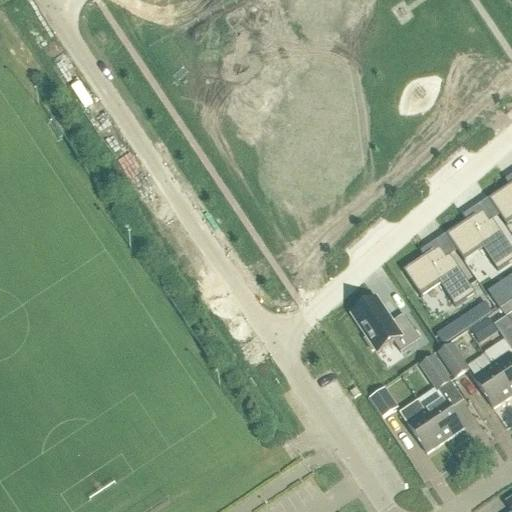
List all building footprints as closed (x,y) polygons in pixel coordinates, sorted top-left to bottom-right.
[(511,187),(489,203),(507,230),(508,229),(506,225),(511,221),(511,187)] [(474,221),(447,239),(464,266),(466,265),(463,261),(481,249),(498,274),(511,264),(511,251),(493,223),(490,226),(479,210),(471,216),(474,221)] [(432,256),(404,275),(422,301),(423,300),(421,297),(438,285),(455,310),(476,297),(450,259),(447,261),(437,246),(428,251),(432,256)] [(375,353),(378,357),(394,346),(401,356),(421,343),(404,318),(393,326),(376,302),(352,318),(368,342),(365,343),(373,355),(375,353)] [(511,305),(501,312),(506,320),(511,316),(511,305)] [(486,308),(473,317),(478,325),(492,316),(486,308)] [(511,353),(511,328),(507,321),(496,329),(511,353)] [(452,331),(438,340),(444,348),(457,339),(452,331)] [(456,382),(469,373),(452,348),(439,357),(456,382)] [(492,369),(511,399),(511,359),(510,357),(492,369)] [(437,394),(451,385),(434,360),(420,369),(437,394)] [(494,413),(511,400),(511,399),(492,369),(473,382),(494,413)] [(392,414),(385,405),(393,400),(387,390),(371,400),(384,420),(392,414)] [(425,414),(446,445),(464,433),(444,402),(425,414)] [(446,445),(425,414),(418,404),(400,416),(428,458),(446,445)]
